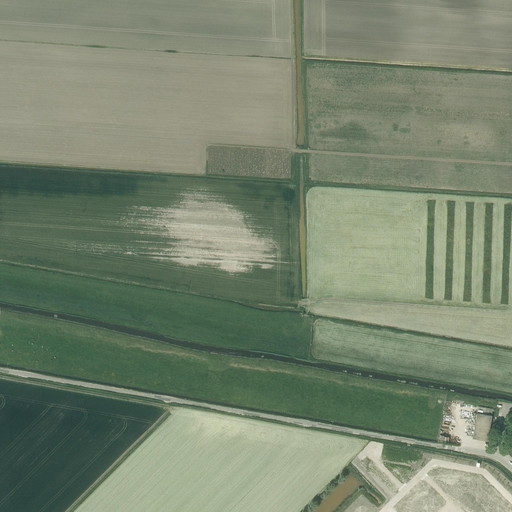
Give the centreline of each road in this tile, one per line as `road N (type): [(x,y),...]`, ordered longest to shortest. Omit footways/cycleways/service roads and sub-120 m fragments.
road 1 (tertiary): [(0,370),(452,448)]
road 2 (track): [(307,311),(327,298),(511,312)]
road 3 (track): [(511,164),(305,150)]
road 4 (residential): [(403,492),(434,463),(482,470),(511,500)]
